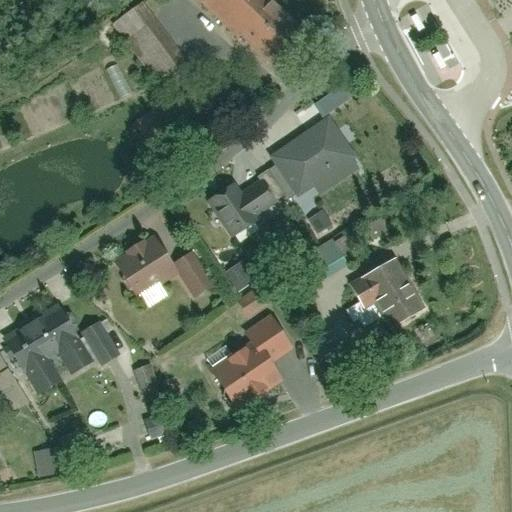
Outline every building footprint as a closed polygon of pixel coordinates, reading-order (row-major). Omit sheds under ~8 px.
[(245,0),(192,0),(265,67),(289,41),(245,0)] [(134,10),(105,32),(144,85),(174,63),(134,10)] [(267,154),(295,201),(356,165),(328,118),(267,154)] [(135,137),(147,159),(170,146),(158,124),(135,137)] [(204,198),(231,234),(275,200),(261,181),(234,202),(221,185),(204,198)] [(104,263),(127,300),(169,275),(147,238),(104,263)] [(188,302),(207,291),(188,256),(168,267),(188,302)] [(385,265),(346,287),(374,334),(413,312),(385,265)] [(249,309),(254,317),(272,306),(267,298),(249,309)] [(54,387),(40,363),(53,355),(68,380),(85,370),(70,345),(74,342),(52,306),(0,336),(0,353),(14,378),(20,375),(34,398),(54,387)] [(201,378),(225,414),(271,384),(256,361),(281,344),(263,317),(232,338),(241,352),(201,378)] [(77,334),(99,370),(119,359),(97,322),(77,334)] [(133,374),(140,403),(159,397),(151,369),(133,374)] [(138,427),(143,443),(166,435),(161,419),(138,427)]
